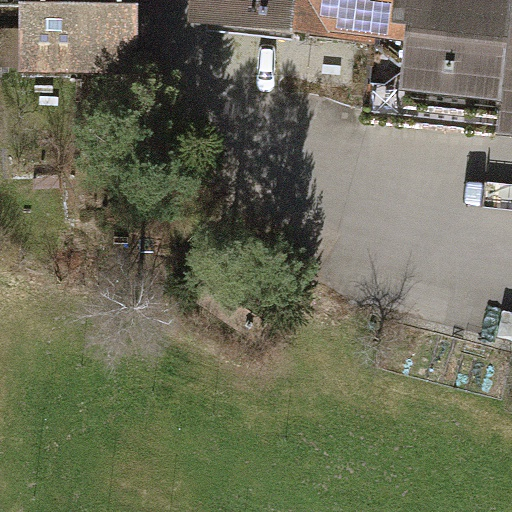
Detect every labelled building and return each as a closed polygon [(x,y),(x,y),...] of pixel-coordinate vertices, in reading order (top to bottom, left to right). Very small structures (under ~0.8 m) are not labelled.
[(24,0),(24,70),(80,72),(80,0),(24,0)] [(133,0),(80,0),(80,72),(132,73),(133,0)] [(190,0),(189,25),(384,43),(388,0),(190,0)] [(388,0),(384,43),(397,44),(499,54),(504,0),(388,0)] [(511,0),(504,0),(499,54),(494,111),(492,137),(511,138),(511,0)] [(499,54),(397,44),(392,102),(494,111),(499,54)] [(222,269),(195,311),(256,349),(283,306),(222,269)]
